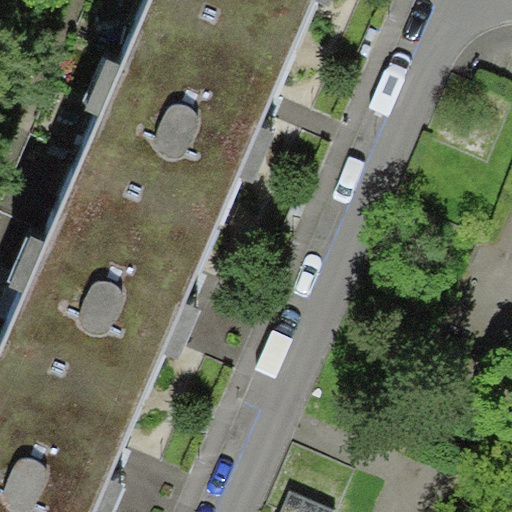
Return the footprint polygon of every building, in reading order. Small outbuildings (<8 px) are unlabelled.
[(259,109),(288,42),(189,0),(142,0),(121,49),(110,44),(88,97),(99,101),(75,158),(213,218),(238,161),(249,166),(271,117),(258,111),(259,109)] [(189,0),(288,42),(308,0),(189,0)] [(184,285),(213,218),(75,158),(45,225),(34,220),(12,269),(26,275),(0,331),(0,333),(137,393),(162,334),(173,339),(193,294),(182,289),(184,285)] [(0,511),(86,511),(87,511),(89,511),(100,511),(119,469),(107,463),(108,460),(137,393),(0,333),(0,511)] [(326,511),(284,494),(276,511),(326,511)]
